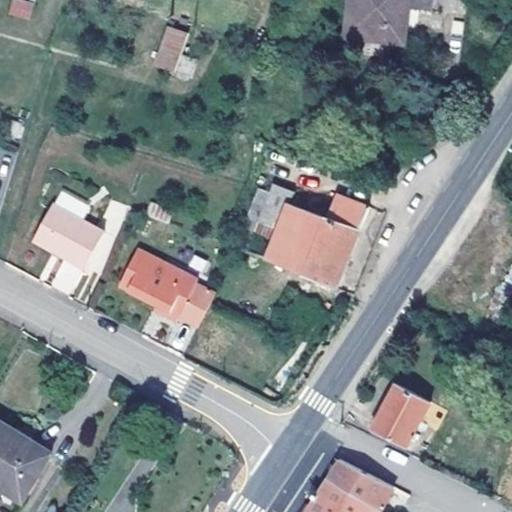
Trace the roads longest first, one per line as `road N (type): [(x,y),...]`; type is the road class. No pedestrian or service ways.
road 1 (secondary): [(511,114),(311,419)]
road 2 (tertiary): [(286,456),(229,410),(0,288)]
road 3 (residential): [(488,511),(311,419)]
